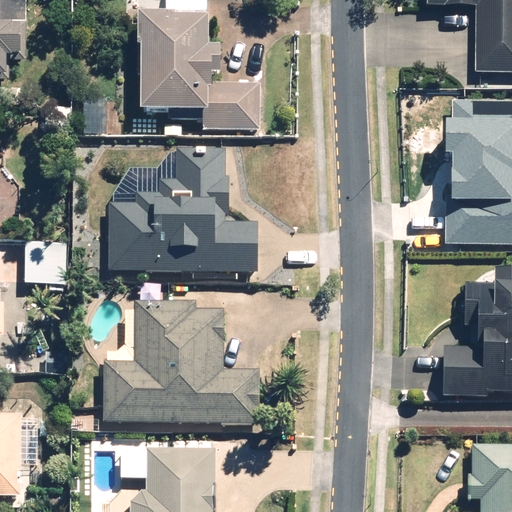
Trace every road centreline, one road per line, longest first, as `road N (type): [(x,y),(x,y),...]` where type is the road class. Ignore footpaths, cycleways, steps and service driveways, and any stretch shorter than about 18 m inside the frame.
road 1 (residential): [(346,0),(359,301),(348,511)]
road 2 (unknown): [(353,413),(511,417)]
